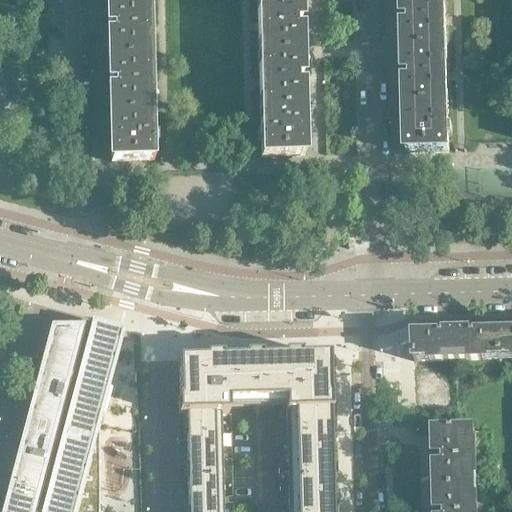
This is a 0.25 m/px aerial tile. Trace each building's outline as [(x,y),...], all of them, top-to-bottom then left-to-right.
[(300,53),(298,0),(256,0),(258,55),(300,53)] [(446,50),(445,18),(444,0),(402,0),(404,51),(446,50)] [(150,58),(149,26),(148,2),(106,3),(108,59),(150,58)] [(447,105),(446,74),(446,50),(404,51),(405,106),(447,105)] [(301,109),(300,53),(258,55),(259,110),(301,109)] [(151,113),(150,81),(150,58),(108,59),(109,114),(151,113)] [(448,154),(447,105),(405,106),(406,155),(448,154)] [(302,158),(302,125),(301,109),(259,110),(260,159),(302,158)] [(152,162),(151,113),(109,114),(110,163),(152,162)] [(97,424),(119,340),(122,332),(81,321),(79,329),(57,329),(56,329),(51,329),(32,399),(34,400),(22,448),(20,447),(2,511),(98,511),(98,424),(97,424)] [(499,356),(498,335),(463,336),(463,333),(449,333),(450,336),(413,337),(414,363),(457,362),(486,361),(485,357),(499,356)] [(511,334),(498,335),(499,356),(511,356),(511,334)] [(221,357),(204,358),(204,361),(178,362),(179,399),(177,399),(177,417),(185,417),(187,511),(332,511),(330,396),(329,395),(328,358),(300,358),(300,355),(283,356),(283,359),(261,359),(261,356),(243,357),(243,358),(243,360),(221,361),(221,357)] [(476,490),(475,462),(474,433),(459,434),(434,434),(434,459),(438,459),(439,467),(434,468),(435,491),(476,490)] [(476,511),(476,490),(435,491),(435,511),(476,511)]
